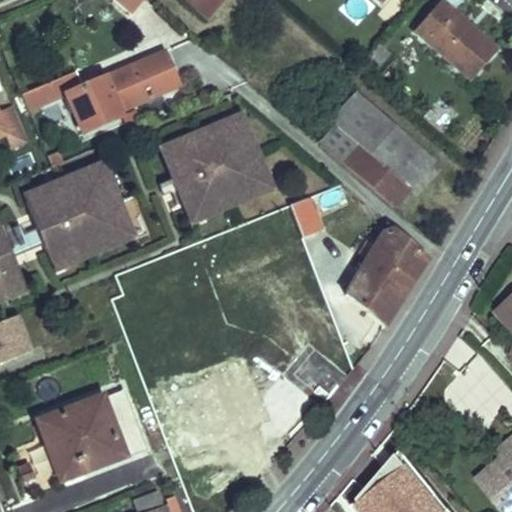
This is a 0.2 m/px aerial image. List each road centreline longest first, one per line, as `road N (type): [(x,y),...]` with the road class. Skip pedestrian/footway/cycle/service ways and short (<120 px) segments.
road 1 (secondary): [(451,266),(357,416),(279,511)]
road 2 (residential): [(451,266),(243,88)]
